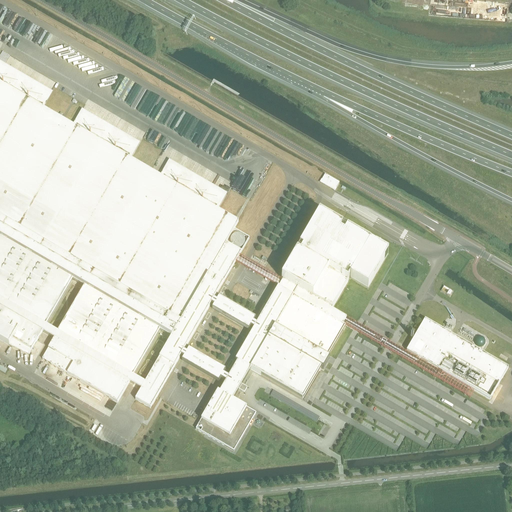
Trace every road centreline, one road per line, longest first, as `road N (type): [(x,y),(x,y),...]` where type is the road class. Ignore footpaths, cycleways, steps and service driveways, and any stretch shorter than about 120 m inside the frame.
road 1 (unclassified): [(511,270),(39,0)]
road 2 (tertiary): [(66,511),(511,465)]
road 3 (motorway): [(181,0),(511,155)]
road 4 (motorway): [(511,135),(223,0)]
road 5 (motorway): [(511,62),(453,67),(372,57),(230,0)]
road 6 (motorway): [(325,92),(380,131),(511,199)]
road 7 (motorway): [(144,0),(325,92)]
road 8 (motorway): [(325,92),(511,173)]
